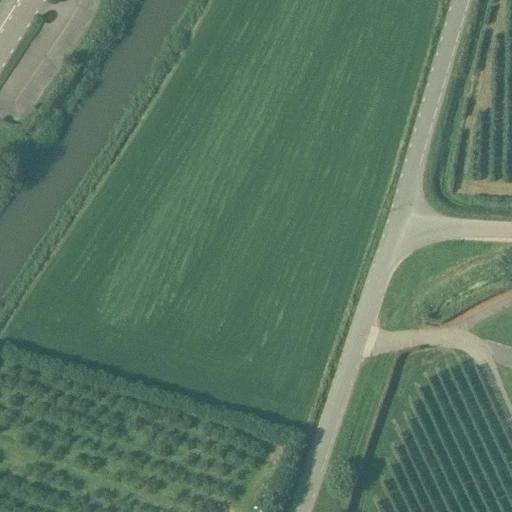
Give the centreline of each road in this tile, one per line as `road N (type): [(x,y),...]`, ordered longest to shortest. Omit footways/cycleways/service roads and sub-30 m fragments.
road 1 (tertiary): [(299,511),(394,224)]
road 2 (tertiary): [(394,224),(461,0)]
